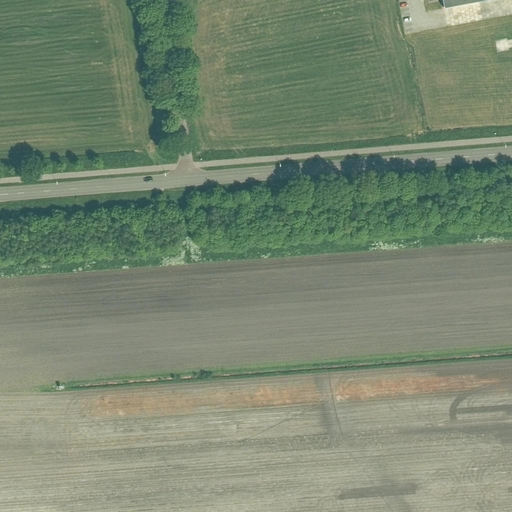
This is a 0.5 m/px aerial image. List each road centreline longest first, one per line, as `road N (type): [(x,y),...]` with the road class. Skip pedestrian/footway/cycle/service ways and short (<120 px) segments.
road 1 (secondary): [(187,179),(511,153)]
road 2 (secondary): [(0,195),(187,179)]
road 3 (unclassified): [(187,179),(167,49),(172,0)]
